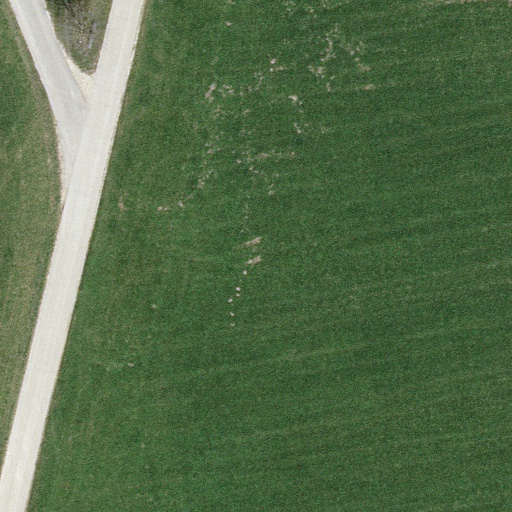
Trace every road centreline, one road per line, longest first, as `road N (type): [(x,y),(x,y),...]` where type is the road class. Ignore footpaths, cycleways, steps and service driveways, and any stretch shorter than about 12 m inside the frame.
road 1 (track): [(123,0),(5,511)]
road 2 (track): [(87,154),(23,0)]
